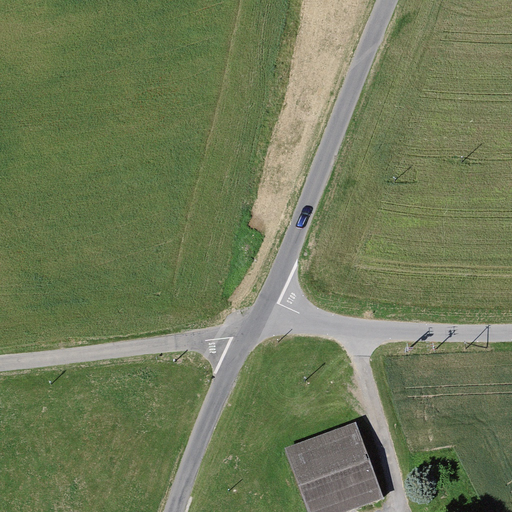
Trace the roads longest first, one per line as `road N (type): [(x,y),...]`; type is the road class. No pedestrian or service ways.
road 1 (residential): [(388,0),(249,338)]
road 2 (residential): [(249,338),(0,364)]
road 3 (unclassified): [(249,338),(176,511)]
